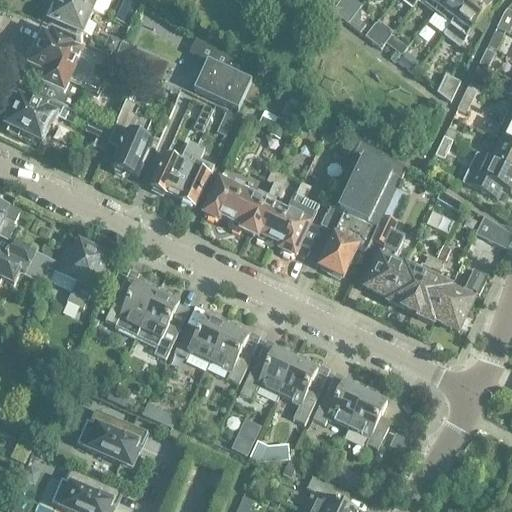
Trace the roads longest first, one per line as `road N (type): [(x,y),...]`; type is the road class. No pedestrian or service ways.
road 1 (residential): [(472,388),(0,168)]
road 2 (residential): [(408,511),(472,388)]
